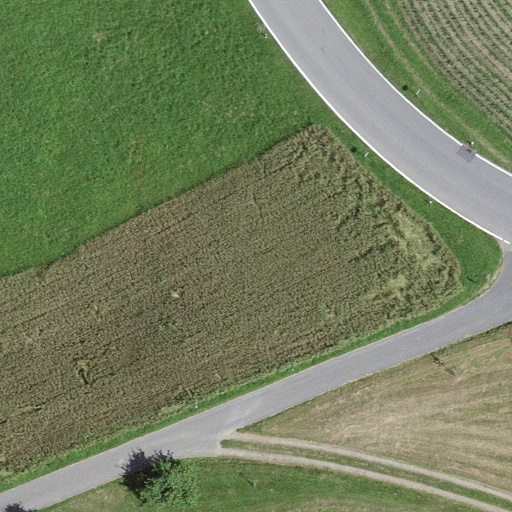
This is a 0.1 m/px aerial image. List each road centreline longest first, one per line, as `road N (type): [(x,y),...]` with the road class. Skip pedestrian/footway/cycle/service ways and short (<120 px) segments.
road 1 (unclassified): [(0,511),(511,297)]
road 2 (track): [(173,441),(426,472),(511,501)]
road 3 (tertiary): [(285,0),(362,106),(511,211)]
